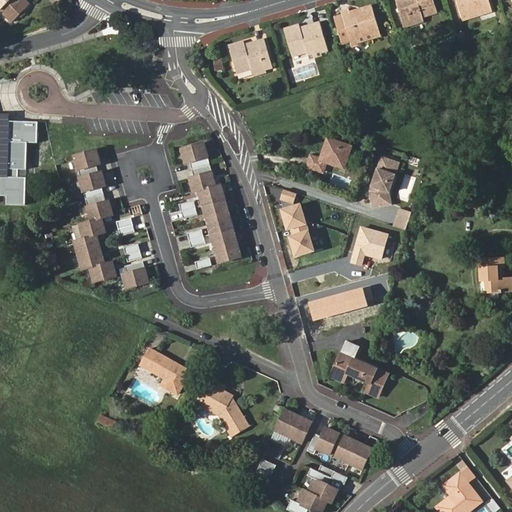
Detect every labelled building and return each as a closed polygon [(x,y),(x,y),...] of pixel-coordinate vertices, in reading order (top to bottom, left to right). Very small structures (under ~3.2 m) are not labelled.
[(0,0),(0,11),(5,16),(21,0),(0,0)] [(22,0),(21,0),(5,16),(12,23),(29,6),(22,0)] [(404,0),(397,2),(404,27),(423,21),(422,16),(437,12),(433,0),(404,0)] [(456,0),(461,15),(490,6),(488,0),(456,0)] [(349,39),(378,30),(371,6),(350,13),(349,9),(341,11),(341,13),(342,16),(333,19),(340,42),(349,39)] [(328,50),(320,26),(301,32),(300,28),(285,32),(292,56),(307,51),(308,56),(328,50)] [(380,34),(378,30),(349,39),(350,43),(380,34)] [(230,49),(236,73),(251,68),(253,73),(272,67),(265,43),(245,49),(244,45),(230,49)] [(214,63),(216,71),(224,69),(222,61),(214,63)] [(10,114),(0,114),(0,127),(8,127),(9,121),(10,114)] [(0,195),(6,196),(6,205),(26,206),(26,178),(18,177),(18,169),(27,170),(27,143),(37,143),(38,122),(9,121),(8,127),(0,127),(0,195)] [(350,145),(328,138),(321,158),(310,155),(307,165),(322,170),(325,160),(343,167),(350,145)] [(217,186),(204,143),(182,149),(186,163),(190,162),(194,177),(190,178),(194,192),(200,191),(220,263),(242,257),(222,184),(217,186)] [(83,243),(80,244),(75,245),(77,251),(81,266),(83,274),(89,272),(93,287),(102,284),(116,280),(111,266),(104,268),(96,239),(105,237),(100,222),(112,219),(108,205),(107,205),(104,206),(102,196),(100,191),(104,190),(100,175),(97,176),(95,169),(99,168),(95,153),(73,160),(79,182),(78,182),(86,211),(89,224),(90,225),(88,226),(78,229),(82,240),(83,243)] [(369,190),(372,207),(391,204),(389,195),(385,196),(384,191),(391,173),(394,175),(399,162),(381,156),(369,190)] [(26,178),(27,170),(18,169),(18,177),(26,178)] [(297,193),(284,188),(280,198),(283,208),(279,209),(294,259),(317,252),(302,202),(294,204),(297,193)] [(470,188),(464,206),(473,209),(479,191),(470,188)] [(199,214),(194,200),(180,204),(184,219),(199,214)] [(129,214),(140,210),(139,205),(127,208),(129,214)] [(414,212),(402,208),(395,226),(407,230),(414,212)] [(119,240),(127,238),(134,236),(132,229),(130,222),(115,226),(119,240)] [(390,233),(361,226),(352,263),(363,266),(365,257),(383,261),(390,233)] [(207,243),(203,229),(188,233),(192,247),(207,243)] [(141,262),(137,247),(123,252),(127,266),(141,262)] [(213,265),(211,258),(196,262),(198,269),(213,265)] [(511,282),(500,282),(496,282),(496,275),(500,275),(500,262),(480,261),(480,282),(487,282),(487,294),(499,294),(511,294),(511,282)] [(148,287),(145,277),(142,265),(124,270),(126,277),(122,279),(126,293),(138,289),(148,287)] [(364,288),(309,302),(314,321),(369,307),(364,288)] [(352,344),(347,355),(359,361),(382,371),(384,369),(361,358),(364,350),(352,344)] [(152,370),(169,380),(165,387),(181,396),(193,374),(161,355),(152,350),(143,365),(152,370)] [(359,361),(347,355),(337,378),(350,384),(354,376),(376,386),(372,394),(384,399),(395,377),(382,371),(359,361)] [(222,413),(221,416),(233,437),(249,429),(232,400),(233,399),(224,394),(227,389),(211,379),(197,403),(212,411),(213,408),(222,413)] [(281,414),(284,409),(275,406),(273,410),(281,414)] [(212,411),(221,416),(222,413),(213,408),(212,411)] [(302,443),(311,422),(284,410),(275,431),(302,443)] [(118,424),(104,417),(100,424),(115,431),(118,424)] [(329,455),(339,434),(326,428),(321,437),(314,434),(307,451),(314,454),(316,449),(329,455)] [(362,470),(372,449),(344,436),(335,457),(362,470)] [(269,479),(276,466),(262,460),(256,473),(269,479)] [(329,505),(335,491),(322,485),(325,479),(342,486),(345,478),(319,466),(315,472),(309,469),(305,477),(311,480),(305,492),(301,491),(295,503),(289,501),(284,510),(288,511),(304,511),(305,510),(309,511),(320,511),(325,503),(329,505)] [(469,484),(476,478),(468,467),(460,473),(469,484)] [(469,484),(460,473),(444,486),(451,495),(437,507),(441,511),(468,511),(482,501),(469,484)] [(494,511),(496,511),(501,509),(494,501),(489,505),(494,511)]
